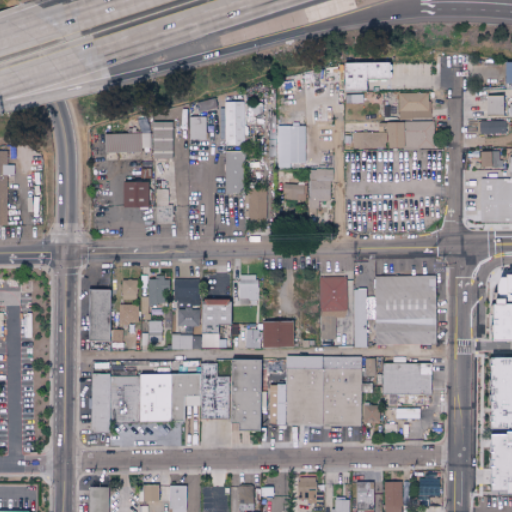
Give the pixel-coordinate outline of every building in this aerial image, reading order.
[(341,63),(341,91),(363,91),(364,80),(389,80),(389,63),(341,63)] [(502,84),(511,84),(511,89),(511,88),(511,64),(503,64),(502,84)] [(360,93),(344,94),(344,103),(360,103),(360,93)] [(428,118),(427,93),(397,93),(397,119),(428,118)] [(501,115),(501,97),(484,96),(484,115),(501,115)] [(242,146),(243,102),(223,102),(223,145),(242,146)] [(205,117),(188,117),(188,140),(205,140),(205,117)] [(503,121),(477,121),(477,134),(503,134),(503,121)] [(170,122),(151,122),(151,160),(171,159),(170,122)] [(432,122),(384,122),(384,132),(351,133),(352,149),(432,149),(432,122)] [(303,163),(304,126),(277,126),(276,168),(289,168),(289,163),(303,163)] [(102,134),(103,153),(140,152),(140,148),(151,148),(150,133),(102,134)] [(6,151),(0,151),(0,225),(6,225),(5,204),(12,204),(12,189),(6,189),(6,175),(13,175),(13,165),(6,165),(6,151)] [(223,195),(240,194),(239,151),(223,152),(223,195)] [(498,151),(478,152),(478,168),(498,168),(498,151)] [(478,179),(478,223),(511,223),(511,157),(508,157),(508,179),(478,179)] [(330,170),(308,169),(307,216),(316,216),(316,201),(330,201),(330,170)] [(120,208),(146,208),(146,182),(120,182),(120,208)] [(305,200),(305,184),(283,184),(282,200),(305,200)] [(265,219),(265,189),(247,189),(247,220),(265,219)] [(484,337),(511,337),(511,269),(505,270),(490,276),(490,292),(484,295),(484,337)] [(256,275),(238,274),(237,304),(256,304),(256,275)] [(318,277),(319,311),(328,311),(328,317),(345,316),(344,276),(318,277)] [(166,277),(147,277),(147,304),(166,305),(166,277)] [(196,279),(173,278),(172,303),(196,303),(196,279)] [(120,299),(136,299),(135,279),(120,279),(120,299)] [(374,279),(434,279),(435,346),(374,347),(374,279)] [(106,340),(107,289),(86,288),(85,340),(106,340)] [(353,291),(365,291),(366,350),(353,350),(353,291)] [(137,323),(138,304),(118,304),(117,323),(137,323)] [(196,325),(196,309),(176,309),(175,325),(196,325)] [(160,342),(161,321),(148,320),(147,341),(160,342)] [(262,323),(293,323),(294,349),(263,350),(262,323)] [(258,348),(258,329),(244,329),(244,348),(258,348)] [(484,426),(511,426),(511,355),(483,355),(483,357),(485,357),(485,363),(483,363),(484,378),(485,378),(485,384),(483,384),(483,393),(485,393),(485,399),(483,399),(483,414),(485,414),(485,419),(483,419),(484,426)] [(321,359),(321,370),(285,370),(285,427),(360,428),(361,359),(321,359)] [(263,362),(233,362),(233,379),(233,422),(233,426),(241,426),(241,434),(263,434),(263,362)] [(382,365),(430,365),(430,397),(382,397),(382,365)] [(233,379),(219,379),(219,366),(202,366),(202,376),(201,410),(202,422),(233,422),(233,379)] [(142,378),(111,379),(111,376),(93,376),(93,435),(112,436),(112,425),(141,425),(142,378)] [(202,376),(172,376),(142,376),(142,378),(141,425),(187,424),(187,409),(201,410),(202,376)] [(362,423),(377,423),(378,404),(362,404),(362,423)] [(418,418),(418,409),(394,409),(394,418),(418,418)] [(511,470),(511,496),(485,496),(485,471),(511,470)] [(322,491),(314,491),(314,477),(297,477),(296,499),(305,499),(305,503),(322,503),(322,491)] [(371,511),(371,481),(353,482),(354,510),(361,509),(361,511),(371,511)] [(400,511),(400,481),(383,481),(383,511),(400,511)] [(156,501),(157,485),(141,485),(141,501),(156,501)] [(167,511),(184,511),(185,485),(168,485),(167,511)] [(252,510),(252,485),(236,485),(237,511),(252,510)] [(106,511),(107,487),(87,486),(86,511),(106,511)] [(328,508),(328,511),(347,511),(347,499),(333,499),(333,508),(328,508)]
